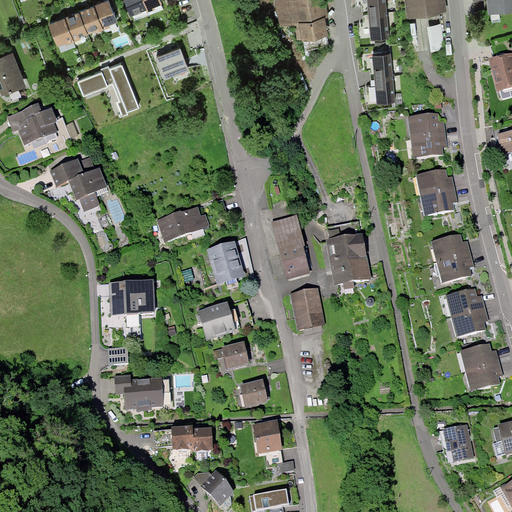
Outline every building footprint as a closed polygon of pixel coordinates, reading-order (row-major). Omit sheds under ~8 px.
[(117,20),(108,0),(105,0),(49,23),(58,45),(66,42),(67,43),(81,37),(81,36),(94,30),(95,32),(110,26),(109,23),(117,20)] [(161,2),(160,0),(125,0),(131,14),(139,11),(139,13),(155,7),(154,5),(161,2)] [(326,0),(285,0),(277,2),(282,23),(298,19),(307,55),(332,49),(324,18),(330,16),(326,0)] [(367,0),(371,40),(389,38),(385,0),(367,0)] [(445,10),(443,0),(401,0),(404,16),(445,10)] [(511,0),(485,0),(487,15),(511,12),(511,0)] [(181,49),(157,58),(164,80),(188,71),(181,49)] [(12,50),(0,54),(0,91),(1,95),(26,85),(12,50)] [(372,54),(377,103),(395,102),(391,52),(372,54)] [(511,87),(511,59),(511,56),(490,61),(498,91),(511,87)] [(139,109),(121,64),(109,69),(108,67),(101,69),(102,72),(79,82),(85,96),(113,84),(121,102),(118,103),(122,114),(118,116),(120,120),(129,116),(128,113),(139,109)] [(40,105),(6,118),(13,134),(18,132),(24,146),(56,134),(53,126),(57,125),(51,111),(44,114),(40,105)] [(438,116),(408,119),(413,161),(445,157),(444,150),(448,150),(447,142),(445,127),(445,123),(439,123),(438,116)] [(511,134),(495,139),(500,159),(511,155),(511,134)] [(117,138),(104,144),(115,170),(128,164),(117,138)] [(77,159),(51,171),(58,188),(69,184),(76,202),(80,203),(84,214),(100,208),(96,197),(108,192),(100,169),(84,174),(77,159)] [(445,172),(416,177),(423,218),(454,212),(453,206),(458,205),(456,198),(453,181),(453,178),(447,179),(445,172)] [(199,209),(157,223),(164,245),(211,230),(206,217),(202,218),(199,209)] [(297,219),(273,225),(287,282),(312,276),(297,219)] [(329,243),(322,244),(332,293),(375,284),(366,239),(362,239),(359,225),(327,231),(329,243)] [(461,235),(431,241),(438,282),(470,276),(469,270),(473,269),(471,261),(469,245),(468,242),(462,243),(461,235)] [(241,240),(236,243),(247,280),(255,279),(246,240),(241,240)] [(236,245),(207,253),(218,290),(246,281),(236,245)] [(154,317),(154,284),(109,285),(110,318),(154,317)] [(475,290),(445,295),(453,336),(484,330),(483,324),(487,323),(486,315),(483,299),(482,296),(477,297),(475,290)] [(291,296),(298,333),(327,328),(322,301),(320,291),(291,296)] [(368,307),(370,307),(371,307),(372,306),(373,305),(374,304),(374,303),(374,301),(373,300),(372,299),(371,299),(369,299),(368,299),(367,300),(366,301),(366,302),(366,304),(366,305),(367,306),(368,307)] [(247,302),(200,315),(208,343),(236,335),(235,330),(253,325),(247,302)] [(489,345),(459,350),(467,391),(498,385),(497,379),(501,378),(500,370),(497,354),(496,351),(490,352),(489,345)] [(246,346),(213,353),(215,360),(225,358),(228,371),(250,366),(246,346)] [(128,350),(109,350),(109,366),(128,366),(128,350)] [(131,384),(130,379),(115,379),(115,397),(125,397),(125,412),(137,411),(137,413),(152,412),(152,410),(162,410),(161,383),(131,384)] [(264,382),(241,387),(246,410),(269,405),(264,382)] [(390,383),(379,384),(380,394),(391,392),(390,383)] [(278,424),(254,427),(258,456),(282,453),(278,424)] [(469,426),(440,432),(447,466),(475,460),(469,426)] [(511,426),(493,431),(497,445),(503,444),(506,458),(511,456),(511,426)] [(171,433),(155,434),(156,449),(174,448),(174,454),(196,453),(196,455),(213,455),(212,433),(194,434),(194,430),(171,432),(171,433)] [(262,468),(238,471),(245,511),(268,508),(262,468)] [(220,509),(235,495),(216,473),(212,477),(209,474),(198,474),(193,479),(220,509)] [(511,481),(500,489),(511,509),(511,508),(511,481)]
